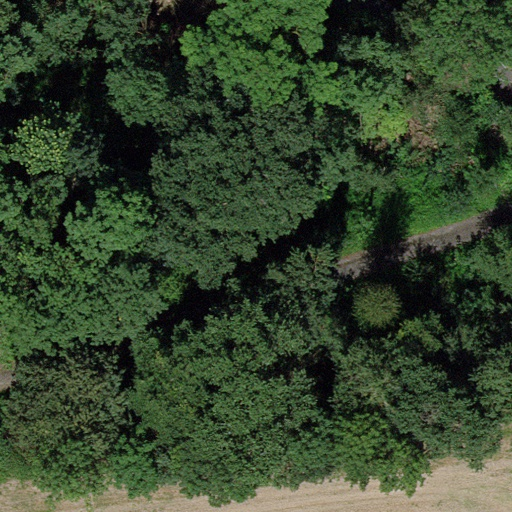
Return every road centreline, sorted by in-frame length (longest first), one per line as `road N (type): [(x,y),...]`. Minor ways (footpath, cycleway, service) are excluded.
road 1 (track): [(511,212),(0,367)]
road 2 (track): [(348,0),(511,78)]
